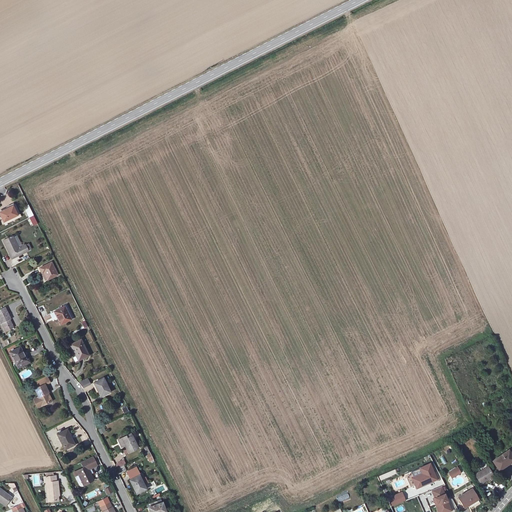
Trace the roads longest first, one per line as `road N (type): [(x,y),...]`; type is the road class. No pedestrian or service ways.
road 1 (secondary): [(358,0),(0,182)]
road 2 (residential): [(11,278),(129,511)]
